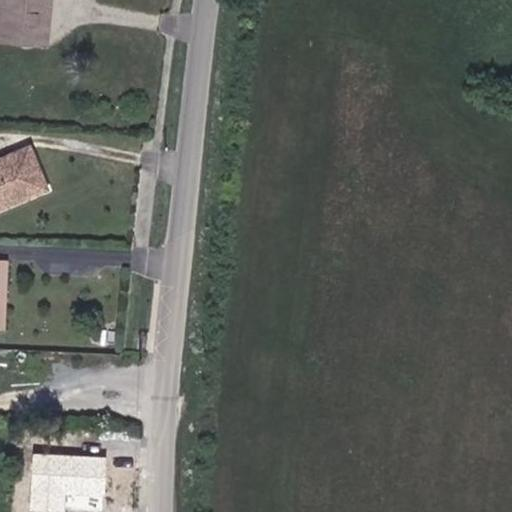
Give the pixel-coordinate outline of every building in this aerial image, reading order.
[(6,0),(0,33),(0,39),(44,46),(50,5),(56,6),(57,0),(6,0)] [(30,173),(41,168),(32,149),(0,162),(0,207),(39,191),(30,173)] [(49,187),(41,168),(30,173),(39,191),(49,187)] [(15,262),(0,261),(0,334),(9,335),(15,262)] [(107,460),(34,455),(31,505),(104,510),(107,460)]
